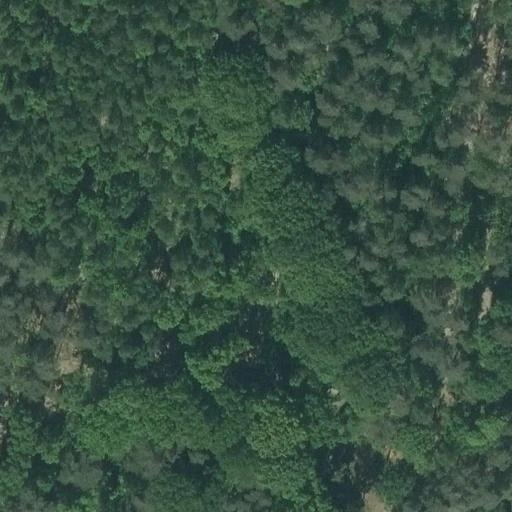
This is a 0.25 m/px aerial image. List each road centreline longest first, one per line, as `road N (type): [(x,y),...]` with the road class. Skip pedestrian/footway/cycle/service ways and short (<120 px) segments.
road 1 (track): [(0,426),(85,384),(148,375),(277,381),(370,402),(428,389)]
road 2 (track): [(428,389),(490,0)]
road 3 (track): [(352,511),(405,449),(428,389)]
road 4 (track): [(315,511),(277,381)]
